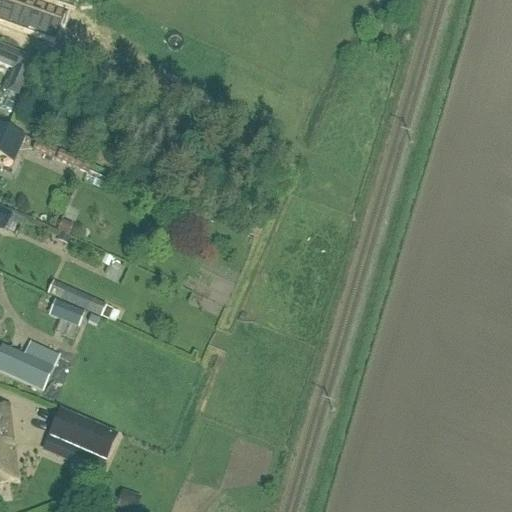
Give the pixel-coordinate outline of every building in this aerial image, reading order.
[(0,0),(0,20),(39,34),(48,10),(20,0),(0,0)] [(107,0),(76,0),(74,6),(105,17),(111,1),(107,0)] [(6,95),(24,102),(46,48),(15,36),(6,58),(0,56),(0,67),(14,73),(6,95)] [(26,141),(0,129),(0,160),(14,166),(26,141)] [(57,153),(36,144),(31,153),(52,163),(57,153)] [(91,168),(59,152),(54,162),(86,178),(91,168)] [(12,216),(0,209),(0,235),(2,236),(12,216)] [(31,359),(4,351),(0,363),(0,377),(31,388),(34,380),(53,386),(62,358),(34,349),(31,359)] [(16,481),(8,407),(0,407),(0,484),(11,483),(11,482),(16,481)] [(117,437),(60,413),(48,441),(105,465),(117,437)] [(162,500),(174,506),(182,490),(169,484),(162,500)]
